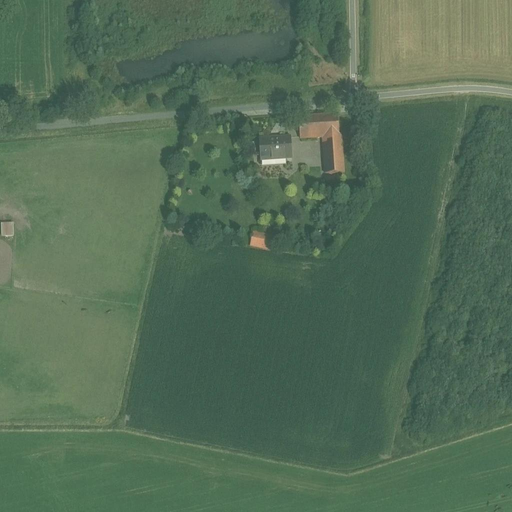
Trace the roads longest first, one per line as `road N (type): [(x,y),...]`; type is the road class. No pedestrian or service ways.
road 1 (unclassified): [(353,100),(0,132)]
road 2 (unclassified): [(511,96),(353,100)]
